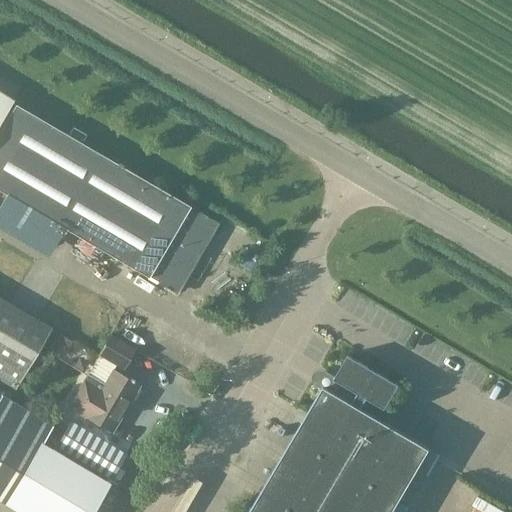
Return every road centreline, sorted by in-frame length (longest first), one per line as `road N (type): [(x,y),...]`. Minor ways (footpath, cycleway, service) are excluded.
road 1 (unclassified): [(156,511),(355,174)]
road 2 (unclassified): [(355,174),(58,0)]
road 3 (unclassified): [(511,265),(355,174)]
